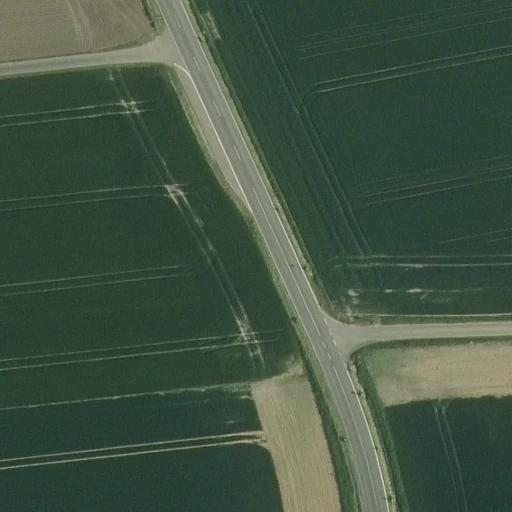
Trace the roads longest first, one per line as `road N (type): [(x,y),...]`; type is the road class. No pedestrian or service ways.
road 1 (secondary): [(166,0),(325,347)]
road 2 (unclassified): [(325,347),(350,337),(511,330)]
road 3 (secondary): [(325,347),(376,511)]
